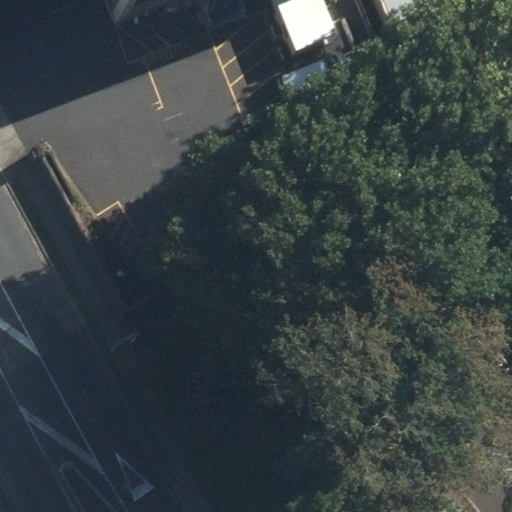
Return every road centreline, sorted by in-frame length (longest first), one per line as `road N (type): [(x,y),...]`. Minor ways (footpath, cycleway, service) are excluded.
road 1 (residential): [(58,427),(0,309)]
road 2 (residential): [(58,427),(153,511)]
